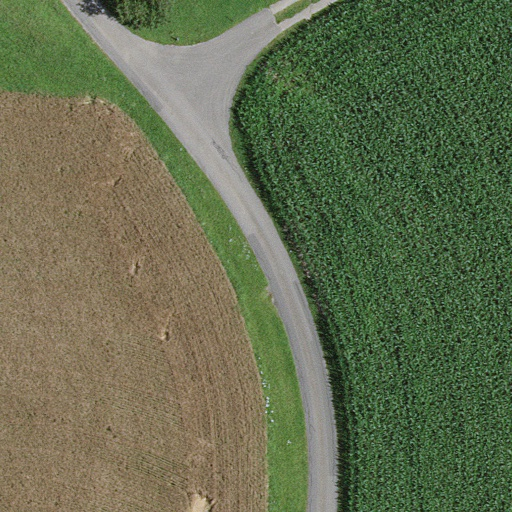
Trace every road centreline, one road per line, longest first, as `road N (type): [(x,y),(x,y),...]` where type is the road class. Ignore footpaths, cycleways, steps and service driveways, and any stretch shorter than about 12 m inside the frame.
road 1 (track): [(79,0),(175,105),(270,251),(315,382),(324,511)]
road 2 (track): [(312,0),(235,49),(175,105)]
